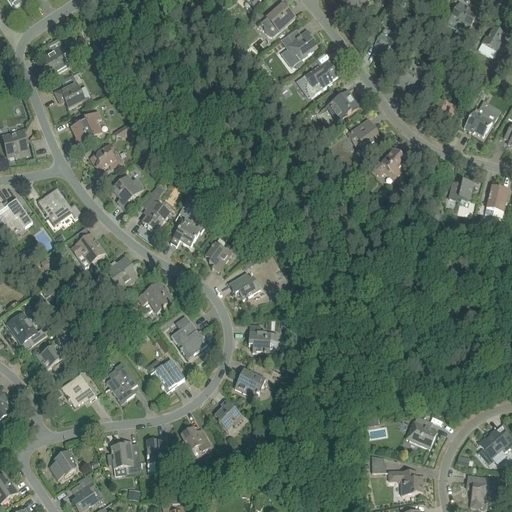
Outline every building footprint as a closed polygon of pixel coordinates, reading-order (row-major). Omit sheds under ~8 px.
[(245,0),(254,8),(261,0),(245,0)] [(368,8),(365,5),(370,0),(343,0),(341,2),(356,19),(368,8)] [(399,0),(394,0),(391,5),(399,10),(403,2),(399,0)] [(469,32),(473,26),(478,17),(466,10),(467,9),(460,5),(450,21),(469,32)] [(283,6),(275,13),(267,20),(261,25),(264,29),(266,36),(273,40),(279,34),(280,35),(288,27),(296,21),(283,6)] [(92,23),(90,24),(87,26),(85,26),(88,32),(92,30),(94,29),(94,28),(92,23)] [(503,56),(504,54),(510,45),(504,42),(507,37),(494,30),(488,40),(486,39),(482,46),(497,54),(498,53),(503,56)] [(402,47),(401,47),(395,43),(398,38),(399,38),(390,32),(389,33),(386,38),(382,36),(380,38),(375,47),(383,52),(380,58),(378,57),(391,65),(396,57),(398,53),(400,54),(402,52),(403,50),(401,49),(402,47)] [(287,52),(282,56),(292,70),(295,68),(297,71),(305,65),(303,62),(309,57),(318,51),(311,43),(313,41),(312,39),(308,33),(302,38),(300,39),(293,44),(288,49),(289,51),(287,52)] [(52,56),(42,61),(48,70),(45,71),(51,80),(59,75),(69,69),(66,65),(68,63),(66,59),(72,56),(67,48),(66,49),(61,40),(55,43),(47,48),(48,49),(52,56)] [(248,57),(253,63),(258,59),(253,53),(248,57)] [(261,60),(256,64),(259,69),(264,65),(261,60)] [(306,80),(308,83),(307,86),(307,88),(307,89),(307,91),(307,92),(308,94),(308,95),(309,97),(309,98),(310,100),(311,101),(316,98),(315,97),(324,91),(333,85),(331,83),(338,79),(331,68),(331,69),(327,64),(319,70),(306,80)] [(417,95),(422,87),(426,80),(429,75),(427,74),(419,69),(418,69),(412,65),(409,70),(408,69),(403,77),(398,85),(405,90),(406,88),(417,95)] [(505,70),(498,65),(494,72),(497,73),(495,75),(500,78),(501,76),(505,70)] [(64,91),(55,95),(59,102),(59,103),(62,102),(64,105),(65,104),(69,111),(78,107),(86,103),(86,102),(80,92),(77,85),(73,78),(61,84),(65,91),(64,91)] [(284,85),(276,91),(280,97),(288,92),(284,85)] [(338,124),(350,115),(358,110),(351,100),(352,99),(348,93),(327,108),(332,116),(335,115),(340,121),(337,123),(338,124)] [(431,107),(430,110),(424,119),(430,122),(431,122),(442,129),(446,124),(445,119),(446,117),(449,119),(453,118),(457,111),(452,108),(450,108),(437,101),(433,108),(431,107)] [(468,119),(472,112),(467,109),(463,117),(468,119)] [(484,140),(492,126),(494,127),(498,119),(481,109),(477,115),(474,114),(474,113),(464,130),(474,136),(475,134),(484,140)] [(88,141),(93,139),(94,140),(103,136),(97,124),(102,122),(98,114),(84,121),(86,124),(81,126),(81,125),(80,124),(79,124),(78,124),(76,126),(76,128),(71,130),(77,142),(75,146),(79,147),(79,148),(89,143),(88,141)] [(367,124),(359,130),(348,138),(356,149),(361,145),(366,152),(373,146),(381,141),(376,133),(374,134),(367,124)] [(127,137),(128,132),(126,128),(115,135),(117,138),(116,139),(122,140),(127,137)] [(3,140),(6,151),(8,161),(29,156),(26,143),(28,143),(26,135),(24,136),(24,135),(3,140)] [(103,171),(109,168),(117,163),(114,159),(118,156),(119,153),(114,152),(116,146),(110,145),(108,150),(107,150),(99,155),(91,160),(97,170),(103,171)] [(381,179),(385,175),(394,183),(406,169),(404,167),(409,161),(407,160),(402,160),(395,153),(389,159),(389,158),(388,158),(386,158),(373,172),(381,179)] [(176,168),(172,174),(170,176),(177,182),(179,179),(183,173),(176,168)] [(356,179),(361,184),(367,177),(362,173),(356,179)] [(139,187),(136,190),(128,180),(122,184),(117,188),(113,192),(121,202),(118,205),(122,210),(130,203),(140,195),(143,192),(139,187)] [(117,188),(122,184),(118,180),(113,183),(117,188)] [(453,186),(451,195),(450,201),(460,204),(460,206),(469,208),(471,197),(473,188),(463,185),(460,187),(453,186)] [(402,186),(393,198),(395,199),(393,201),(397,205),(399,203),(400,203),(409,191),(402,186)] [(146,201),(152,206),(151,208),(145,216),(148,218),(143,225),(156,234),(162,226),(170,215),(156,205),(166,192),(159,187),(146,201)] [(492,188),(490,198),(486,216),(493,218),(494,212),(504,214),(507,202),(509,192),(492,188)] [(55,228),(74,216),(76,219),(80,216),(74,208),(71,210),(58,191),(38,204),(55,228)] [(193,199),(191,198),(190,198),(184,210),(190,213),(193,208),(197,202),(193,199)] [(33,225),(23,210),(17,202),(7,209),(5,210),(2,206),(0,206),(0,219),(14,239),(33,225)] [(436,230),(441,217),(432,214),(427,227),(436,230)] [(207,227),(197,222),(188,216),(171,245),(177,249),(181,242),(184,244),(183,246),(191,250),(196,241),(200,235),(202,236),(207,227)] [(92,236),(83,242),(76,247),(77,249),(72,252),(77,260),(82,256),(90,267),(106,256),(92,236)] [(60,247),(65,243),(61,237),(56,241),(60,247)] [(264,247),(269,243),(264,237),(258,242),(264,248),(264,247)] [(479,240),(471,238),(470,242),(469,246),(477,248),(479,240)] [(219,275),(224,267),(235,253),(229,249),(230,248),(220,240),(216,246),(216,245),(212,251),(206,259),(211,263),(210,265),(214,269),(213,271),(219,275)] [(16,259),(13,254),(7,258),(10,263),(16,259)] [(52,268),(47,260),(41,265),(46,272),(52,268)] [(126,261),(118,266),(108,274),(112,280),(111,281),(117,289),(119,287),(124,292),(130,287),(138,281),(130,270),(132,268),(126,261)] [(243,266),(246,271),(253,267),(250,262),(243,266)] [(248,276),(238,282),(229,287),(236,298),(239,296),(243,303),(246,301),(261,292),(254,281),(251,282),(248,276)] [(143,308),(147,305),(150,303),(158,315),(166,309),(174,304),(168,296),(167,297),(159,286),(151,291),(138,301),(143,308)] [(117,312),(120,316),(126,312),(123,308),(117,312)] [(11,325),(8,327),(9,329),(13,334),(22,347),(28,342),(32,349),(48,338),(43,331),(38,335),(24,316),(16,321),(11,325)] [(9,317),(4,321),(7,325),(12,321),(9,317)] [(191,324),(190,325),(186,319),(176,326),(180,332),(172,338),(182,353),(184,356),(190,352),(194,357),(208,347),(191,324)] [(295,323),(282,322),(281,330),(294,331),(295,323)] [(279,336),(260,335),(250,335),(249,350),(250,350),(250,348),(253,348),(253,355),(272,356),(272,342),(279,342),(279,336)] [(50,347),(44,351),(36,357),(42,366),(43,365),(48,372),(52,369),(55,373),(63,367),(71,362),(63,351),(61,352),(56,346),(52,350),(50,347)] [(103,363),(109,358),(105,352),(98,356),(101,359),(103,358),(104,359),(102,361),(103,363)] [(172,362),(151,377),(158,387),(159,386),(163,390),(161,391),(163,392),(164,392),(167,396),(178,388),(177,387),(185,381),(180,373),(172,362)] [(77,368),(81,373),(86,370),(81,364),(77,368)] [(109,377),(112,381),(107,385),(116,398),(122,406),(136,396),(132,391),(138,387),(132,379),(123,365),(115,370),(116,372),(109,377)] [(256,401),(257,400),(261,390),(265,382),(244,372),(235,390),(256,401)] [(299,374),(294,385),(300,388),(306,377),(299,374)] [(81,376),(78,378),(70,384),(61,390),(69,400),(68,401),(69,403),(70,402),(75,409),(84,403),(83,403),(88,400),(90,404),(97,399),(91,391),(81,376)] [(0,428),(9,423),(6,419),(12,415),(4,404),(7,402),(1,394),(0,394),(0,428)] [(244,420),(233,410),(226,403),(221,408),(223,410),(215,418),(221,424),(219,425),(227,433),(234,427),(236,429),(244,420)] [(379,427),(378,419),(368,421),(369,429),(379,427)] [(408,442),(421,448),(430,452),(435,439),(429,436),(431,431),(421,427),(423,421),(419,420),(417,424),(416,424),(408,442)] [(212,449),(209,445),(204,436),(199,439),(194,430),(182,437),(187,446),(191,453),(201,448),(204,453),(212,449)] [(492,461),(505,450),(508,448),(495,433),(479,446),(486,454),(492,461)] [(156,468),(161,468),(168,468),(167,444),(158,445),(159,447),(155,448),(154,443),(147,443),(149,467),(148,467),(148,474),(156,474),(156,468)] [(133,455),(132,446),(131,445),(122,446),(123,448),(121,449),(112,450),(113,456),(112,456),(112,457),(108,457),(109,467),(114,467),(115,471),(116,479),(127,477),(126,469),(129,469),(135,468),(134,466),(133,455)] [(71,462),(73,460),(68,453),(57,461),(59,464),(50,470),(58,482),(64,479),(65,480),(77,472),(71,462)] [(93,471),(100,468),(98,463),(91,465),(93,471)] [(372,467),(372,476),(386,475),(386,467),(384,467),(372,467)] [(418,474),(403,474),(388,474),(388,485),(401,485),(401,498),(407,498),(415,498),(415,496),(423,496),(423,481),(418,481),(418,474)] [(4,476),(0,478),(0,507),(19,495),(13,486),(11,487),(4,476)] [(487,481),(469,479),(467,489),(468,489),(468,492),(473,492),(471,503),(472,503),(471,510),(480,511),(481,504),(484,505),(485,496),(489,493),(490,488),(487,488),(487,481)] [(93,495),(97,493),(98,492),(93,484),(83,490),(80,486),(72,492),(78,501),(73,504),(77,511),(86,511),(89,511),(99,504),(93,495)] [(251,500),(252,491),(242,489),(240,499),(251,500)] [(140,497),(129,495),(128,501),(129,502),(139,503),(140,497)]
